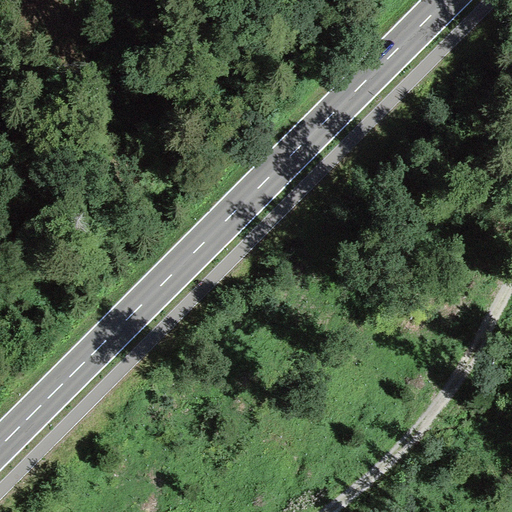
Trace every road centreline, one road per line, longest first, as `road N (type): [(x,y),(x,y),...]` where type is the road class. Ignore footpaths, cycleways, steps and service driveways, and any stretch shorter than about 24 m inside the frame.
road 1 (primary): [(0,441),(442,0)]
road 2 (track): [(326,511),(432,421),(511,282)]
